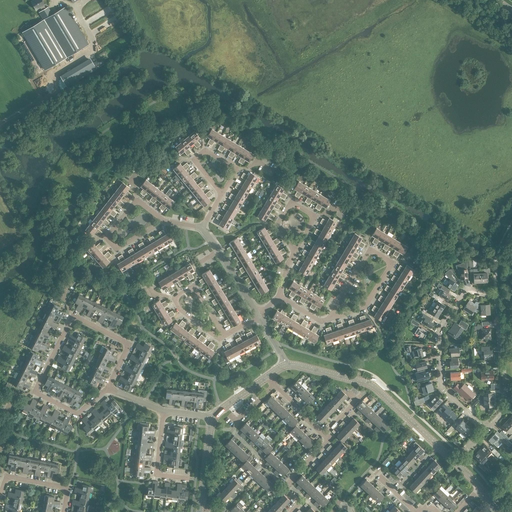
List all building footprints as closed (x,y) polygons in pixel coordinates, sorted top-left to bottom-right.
[(40,7),(42,11),(46,8),(44,5),(44,4),(41,0),(34,0),(31,2),(36,10),(40,7)] [(38,24),(22,33),(44,70),(67,57),(88,44),(66,7),(53,15),(48,7),(46,8),(42,11),(39,12),(44,20),(38,24)] [(210,138),(209,141),(208,143),(210,144),(217,132),(212,129),(207,136),(210,138)] [(190,135),(198,146),(200,145),(197,140),(199,138),(200,138),(194,131),(194,132),(190,135)] [(222,135),(217,132),(210,144),(211,145),(214,140),(218,142),(222,135)] [(190,135),(185,139),(190,146),(193,143),(197,148),(198,146),(190,135)] [(222,135),(218,142),(221,144),(218,149),(220,150),(227,138),(222,135)] [(232,141),(227,138),(220,150),(222,152),(225,147),(228,149),(232,141)] [(187,148),(190,146),(185,139),(180,143),(189,154),(191,152),(187,148)] [(232,141),(228,149),(231,151),(228,155),(230,157),(237,145),(232,141)] [(184,151),(186,153),(187,155),(189,154),(180,143),(176,147),(175,147),(176,147),(173,149),(177,155),(180,152),(181,153),(184,151)] [(235,153),(238,155),(243,148),(237,145),(230,157),(232,158),(235,153)] [(248,151),(243,148),(238,155),(241,157),(238,162),(240,163),(248,151)] [(253,154),(248,151),(240,163),(242,164),(245,159),(248,161),(249,161),(253,154)] [(173,169),(177,174),(188,165),(187,163),(182,166),(180,164),(180,163),(173,169)] [(181,178),(187,173),(185,170),(190,166),(188,165),(177,174),(181,178)] [(181,178),(185,183),(196,174),(194,172),(190,176),(187,173),(181,178)] [(243,173),(242,175),(254,182),(257,177),(258,177),(250,173),(248,176),(243,173)] [(185,183),(189,188),(195,182),(193,180),(197,176),(196,174),(185,183)] [(251,187),(254,182),(242,175),(241,177),(246,180),(244,183),(251,187)] [(146,179),(141,186),(144,188),(140,193),(142,194),(151,183),(146,180),(146,179)] [(189,188),(192,192),(203,183),(202,181),(197,185),(195,182),(189,188)] [(299,181),(298,182),(294,189),(298,191),(295,196),(297,197),(304,185),(299,182),(299,181)] [(122,183),(119,187),(130,196),(131,194),(127,191),(129,188),(123,182),(122,182),(122,183)] [(151,183),(142,194),(144,196),(147,191),(150,193),(155,187),(151,183)] [(196,197),(203,191),(200,189),(205,185),(203,183),(192,192),(196,197)] [(248,192),(251,187),(244,183),(242,186),(237,183),(236,185),(248,192)] [(276,185),(273,190),(285,197),(287,195),(282,192),(284,189),(283,189),(280,187),(280,186),(278,185),(276,184),(276,185)] [(245,198),(248,192),(236,185),(235,187),(240,190),(238,193),(245,198)] [(309,188),(304,185),(297,197),(299,198),(302,193),(305,195),(309,188)] [(115,192),(122,197),(124,194),(128,198),(130,196),(119,187),(115,192)] [(160,191),(155,187),(150,193),(153,196),(150,200),(151,202),(160,191)] [(307,203),(314,191),(309,188),(305,195),(308,197),(305,202),(307,203)] [(273,190),(270,195),(277,199),(279,196),(284,199),(285,197),(273,190)] [(160,191),(151,202),(153,203),(157,199),(160,201),(165,194),(160,191)] [(196,197),(200,201),(211,192),(210,191),(205,194),(203,191),(196,197)] [(319,194),(314,191),(307,203),(309,204),(312,199),(315,201),(319,194)] [(115,192),(111,197),(123,205),(124,203),(120,200),(122,197),(115,192)] [(213,194),(211,192),(200,201),(204,206),(211,201),(208,198),(213,194)] [(231,194),(230,196),(242,203),(245,198),(238,193),(236,196),(231,194)] [(170,198),(165,194),(160,201),(163,203),(159,208),(161,209),(170,198)] [(315,208),(317,209),(324,197),(319,194),(315,201),(318,203),(315,208)] [(270,195),(267,200),(279,208),(281,205),(276,202),(277,199),(270,195)] [(239,208),(242,203),(230,196),(229,198),(234,201),(232,204),(239,208)] [(108,201),(114,206),(117,204),(121,207),(123,205),(111,197),(108,201)] [(330,200),(324,197),(317,209),(319,210),(322,205),(325,207),(325,208),(330,200)] [(170,198),(161,209),(163,211),(166,206),(169,209),(175,202),(174,202),(170,198)] [(267,200),(264,205),(271,210),(273,207),(278,210),(279,208),(267,200)] [(108,201),(104,206),(115,215),(117,213),(112,209),(114,206),(108,201)] [(236,213),(239,208),(232,204),(230,207),(225,204),(224,206),(236,213)] [(264,205),(261,210),(273,218),(274,216),(269,213),(271,210),(264,205)] [(100,211),(107,216),(109,213),(114,216),(115,215),(104,206),(100,211)] [(233,218),(236,213),(224,206),(223,208),(228,211),(226,214),(233,218)] [(258,215),(257,216),(261,218),(262,218),(265,220),(267,217),(272,220),(273,218),(261,210),(258,215)] [(100,211),(97,215),(108,224),(109,222),(105,219),(107,216),(100,211)] [(230,223),(233,218),(226,214),(224,217),(219,214),(218,216),(230,223)] [(93,220),(100,225),(102,222),(106,226),(108,224),(97,215),(93,220)] [(227,228),(230,223),(218,216),(216,218),(221,221),(219,225),(222,226),(227,229),(227,228)] [(337,222),(336,222),(332,220),(330,218),(328,221),(322,218),(321,221),(334,228),(337,223),(337,222)] [(100,234),(102,232),(97,228),(100,225),(93,220),(89,225),(100,234)] [(331,233),(334,228),(321,221),(320,223),(325,226),(323,229),(331,233)] [(99,236),(100,234),(89,225),(86,230),(85,230),(92,235),(94,232),(99,236)] [(260,237),(272,230),(271,228),(266,231),(264,227),(257,232),(260,237)] [(374,243),(382,231),(376,228),(372,235),(372,236),(375,237),(372,242),(374,243)] [(315,231),(328,238),(331,233),(323,229),(321,232),(316,229),(315,231)] [(168,243),(174,239),(169,233),(166,235),(163,230),(161,231),(168,243)] [(260,237),(263,242),(270,238),(268,235),(273,232),(272,230),(260,237)] [(163,246),(168,243),(161,231),(159,232),(162,237),(159,239),(163,246)] [(317,239),(325,243),(328,238),(315,231),(314,233),(319,236),(317,239)] [(387,234),(382,231),(374,243),(376,245),(379,240),(382,241),(387,234)] [(354,234),(351,239),(364,246),(365,244),(360,241),(361,240),(362,238),(355,233),(354,234)] [(383,248),(385,250),(392,238),(387,234),(382,241),(386,243),(383,248)] [(158,249),(163,246),(159,239),(156,241),(153,236),(151,237),(158,249)] [(153,252),(158,249),(151,237),(149,239),(152,243),(149,245),(153,252)] [(237,238),(230,242),(232,245),(227,248),(228,250),(240,243),(237,238)] [(263,242),(266,247),(279,240),(277,238),(272,241),(270,238),(263,242)] [(397,241),(392,238),(385,250),(387,251),(390,246),(393,248),(397,241)] [(309,241),(321,249),(325,243),(317,239),(315,242),(310,239),(309,241)] [(351,239),(348,244),(355,248),(357,245),(362,248),(364,246),(351,239)] [(280,242),(279,240),(266,247),(270,253),(277,248),(275,245),(280,242)] [(311,249),(318,254),(321,249),(309,241),(308,244),(313,246),(311,249)] [(395,256),(402,244),(397,241),(393,248),(396,250),(393,255),(395,256)] [(148,255),(153,252),(149,245),(145,247),(143,242),(140,243),(148,255)] [(87,249),(91,254),(102,244),(100,243),(96,246),(93,244),(94,244),(93,243),(87,249)] [(143,259),(148,255),(140,243),(138,245),(141,250),(138,251),(143,259)] [(240,243),(228,250),(229,252),(234,249),(236,253),(243,248),(240,243)] [(95,258),(101,253),(99,250),(103,246),(102,244),(91,254),(95,258)] [(355,248),(348,244),(345,249),(357,257),(359,255),(354,252),(355,248)] [(407,247),(402,244),(395,256),(397,257),(400,252),(403,254),(408,247),(407,247)] [(138,262),(143,259),(138,251),(135,253),(132,248),(130,250),(138,262)] [(243,248),(236,253),(238,256),(233,259),(234,261),(246,253),(243,248)] [(270,253),(273,257),(273,258),(285,250),(283,248),(279,251),(277,248),(270,253)] [(303,252),(315,259),(318,254),(311,249),(309,253),(304,250),(303,252)] [(345,249),(342,254),(349,259),(351,256),(356,259),(357,257),(345,249)] [(132,265),(138,262),(130,250),(128,251),(131,256),(128,258),(132,265)] [(274,264),(283,259),(281,255),(286,252),(285,250),(273,258),(276,263),(274,264)] [(99,263),(110,253),(108,252),(104,255),(101,253),(95,258),(99,263)] [(307,257),(305,260),(312,264),(315,259),(303,252),(302,254),(307,257)] [(111,255),(110,253),(99,263),(103,267),(109,262),(109,261),(109,262),(107,259),(111,255)] [(246,253),(234,261),(236,263),(241,260),(242,263),(249,258),(246,253)] [(342,254),(339,259),(351,267),(352,265),(348,262),(349,259),(342,254)] [(132,265),(128,258),(125,259),(122,255),(120,256),(127,268),(132,265)] [(122,271),(127,268),(120,256),(118,257),(121,262),(118,264),(117,264),(122,271)] [(253,264),(249,258),(242,263),(244,266),(239,269),(241,271),(253,264)] [(463,263),(456,265),(457,270),(458,270),(458,274),(460,274),(460,279),(467,279),(467,276),(467,267),(466,266),(469,266),(469,259),(465,258),(466,265),(464,265),(463,263)] [(351,267),(339,259),(336,265),(343,269),(345,266),(350,269),(351,267)] [(309,269),(312,264),(305,260),(303,263),(298,260),(297,262),(309,269)] [(306,275),(309,269),(297,262),(296,264),(301,267),(299,270),(306,275)] [(190,263),(184,266),(192,279),(194,277),(191,272),(194,270),(190,263)] [(253,264),(241,271),(242,273),(247,270),(249,273),(256,269),(253,264)] [(336,265),(333,270),(345,277),(346,275),(341,272),(343,269),(336,265)] [(400,265),(399,267),(410,275),(414,270),(407,265),(405,268),(400,265)] [(179,270),(184,277),(187,275),(190,280),(192,279),(184,266),(179,270)] [(407,280),(410,275),(399,267),(397,269),(402,272),(400,275),(407,280)] [(452,273),(450,270),(450,269),(449,270),(447,267),(446,269),(448,271),(445,273),(446,275),(447,274),(449,276),(448,277),(449,279),(448,281),(445,279),(443,283),(446,285),(454,290),(458,284),(455,282),(455,281),(451,275),(453,273),(452,273)] [(473,283),(482,282),(482,277),(479,277),(478,273),(473,273),(473,267),(469,268),(470,269),(470,278),(473,277),(473,283)] [(483,273),(478,273),(479,277),(482,277),(482,282),(487,282),(487,273),(490,272),(490,268),(483,269),(483,273)] [(259,274),(256,269),(249,273),(251,276),(246,279),(247,281),(259,274)] [(179,270),(174,273),(182,285),(184,284),(181,279),(184,277),(179,270)] [(199,280),(201,282),(213,275),(209,270),(202,274),(204,277),(199,280)] [(345,277),(333,270),(330,275),(337,279),(339,276),(344,279),(345,277)] [(169,276),(173,283),(176,281),(179,286),(182,285),(174,273),(169,276)] [(259,274),(247,281),(248,283),(253,280),(255,283),(262,279),(259,274)] [(216,280),(213,275),(201,282),(202,284),(207,281),(209,284),(216,280)] [(330,275),(327,280),(339,287),(340,285),(335,282),(337,279),(330,275)] [(407,280),(400,275),(398,278),(393,275),(392,277),(404,285),(407,280)] [(169,276),(164,279),(171,291),(173,290),(170,285),(173,283),(169,276)] [(401,290),(404,285),(392,277),(391,279),(396,282),(394,286),(401,290)] [(159,282),(163,289),(166,287),(169,292),(171,291),(164,279),(159,282)] [(262,279),(255,283),(257,286),(252,289),(253,292),(265,284),(262,279)] [(219,285),(216,280),(209,284),(211,287),(206,290),(207,293),(219,285)] [(339,287),(327,280),(324,285),(330,290),(333,286),(338,289),(339,287)] [(293,281),(289,288),(292,290),(289,295),(291,296),(298,284),(293,281)] [(265,284),(253,292),(254,294),(259,291),(261,294),(268,290),(268,289),(265,284)] [(298,284),(291,296),(293,298),(296,293),(299,294),(303,287),(298,284)] [(448,293),(450,290),(440,284),(438,287),(441,289),(438,294),(448,300),(449,301),(451,298),(450,297),(451,295),(448,293)] [(213,292),(215,295),(222,290),(219,285),(207,293),(208,295),(213,292)] [(386,288),(398,295),(401,290),(394,286),(392,289),(387,286),(386,288)] [(309,290),(303,287),(299,294),(302,296),(299,301),(301,303),(309,290)] [(394,300),(398,295),(386,288),(384,287),(383,289),(389,293),(387,296),(394,300)] [(225,296),(222,290),(215,295),(217,298),(212,301),(213,303),(225,296)] [(309,290),(301,303),(303,304),(306,299),(310,301),(314,294),(309,290)] [(431,291),(429,294),(432,296),(435,298),(432,301),(433,302),(436,303),(434,306),(441,311),(445,305),(441,303),(438,301),(438,300),(437,299),(439,297),(433,293),(431,291)] [(75,310),(78,311),(85,297),(82,296),(82,297),(79,295),(79,294),(77,299),(75,298),(74,298),(73,300),(73,301),(75,302),(78,304),(77,307),(75,310)] [(319,297),(314,294),(310,301),(313,302),(310,308),(312,309),(319,297)] [(228,301),(225,296),(213,303),(214,305),(219,302),(221,305),(228,301)] [(379,298),(391,305),(394,300),(387,296),(385,299),(381,296),(379,298)] [(87,308),(90,301),(87,299),(87,298),(85,297),(78,311),(80,312),(81,310),(83,306),(87,308)] [(320,307),(324,300),(319,297),(312,309),(314,310),(317,305),(320,307)] [(388,310),(391,305),(379,298),(378,300),(383,303),(381,306),(388,310)] [(47,307),(63,315),(64,313),(61,311),(61,312),(58,310),(60,306),(55,304),(56,302),(51,299),(47,307)] [(155,310),(167,302),(166,300),(161,303),(159,300),(152,304),(155,310)] [(463,309),(471,314),(473,311),(477,312),(477,309),(479,302),(475,301),(473,305),(472,304),(473,302),(469,300),(466,305),(466,304),(465,306),(463,309)] [(90,301),(87,308),(89,310),(88,313),(86,315),(89,317),(96,303),(94,302),(93,302),(90,301)] [(231,306),(228,301),(221,305),(223,308),(218,311),(219,313),(231,306)] [(155,310),(158,315),(165,311),(164,307),(168,304),(167,302),(155,310)] [(490,314),(489,308),(489,304),(482,305),(482,302),(479,302),(477,309),(481,310),(481,315),(490,314)] [(101,306),(98,304),(96,303),(89,317),(91,318),(93,315),(92,315),(94,312),(98,314),(101,306)] [(98,321),(100,322),(107,308),(105,307),(104,308),(101,306),(98,314),(101,315),(99,318),(98,321)] [(234,311),(231,306),(219,313),(221,315),(225,312),(227,315),(234,311)] [(385,315),(388,310),(381,306),(379,309),(374,306),(373,308),(385,315)] [(423,309),(421,312),(423,313),(427,315),(429,313),(430,313),(433,315),(437,317),(441,311),(434,306),(434,307),(431,310),(428,309),(427,310),(426,309),(425,310),(423,309)] [(46,307),(48,309),(48,310),(46,313),(47,314),(54,318),(56,314),(59,316),(62,317),(63,315),(47,307),(46,307)] [(105,317),(109,319),(113,312),(109,310),(109,309),(107,308),(100,322),(102,323),(104,321),(104,320),(105,317)] [(273,318),(278,321),(285,309),(283,308),(280,312),(277,310),(272,318),(273,318)] [(385,315),(373,308),(372,310),(376,313),(376,314),(374,316),(381,321),(382,320),(381,320),(385,315)] [(287,310),(285,309),(278,321),(283,324),(287,317),(284,315),(287,310)] [(158,315),(161,320),(173,313),(172,311),(167,314),(165,311),(158,315)] [(237,316),(234,311),(227,315),(229,318),(224,321),(225,323),(237,316)] [(109,326),(111,328),(118,314),(116,313),(115,313),(113,312),(109,319),(112,321),(110,324),(109,326)] [(172,321),(171,319),(170,318),(175,315),(173,313),(161,320),(164,325),(172,321)] [(425,318),(422,323),(430,328),(434,323),(431,322),(430,321),(431,318),(427,315),(423,313),(422,316),(425,318)] [(45,317),(43,319),(57,326),(58,324),(56,322),(56,323),(53,321),(54,318),(47,314),(45,317)] [(113,329),(114,328),(115,326),(116,323),(119,325),(123,317),(120,316),(120,315),(118,314),(111,328),(113,329)] [(288,327),(295,315),(293,314),(290,319),(287,317),(283,324),(288,327)] [(288,327),(293,330),(298,323),(294,321),(297,316),(295,315),(288,327)] [(372,328),(370,319),(366,321),(364,315),(362,316),(366,330),(372,328)] [(237,316),(225,323),(227,325),(232,323),(233,326),(241,321),(237,316)] [(361,331),(366,330),(362,316),(360,317),(362,322),(358,324),(361,331)] [(41,325),(49,329),(50,325),(53,327),(56,329),(57,326),(43,319),(42,321),(41,325)] [(361,331),(358,324),(355,325),(353,319),(350,320),(355,333),(361,331)] [(178,325),(176,323),(170,329),(171,330),(175,333),(184,322),(182,320),(178,325)] [(293,330),(298,333),(306,321),(304,320),(301,325),(298,323),(293,330)] [(350,326),(347,327),(349,335),(355,333),(350,320),(348,321),(350,326)] [(455,322),(448,333),(456,339),(463,328),(465,330),(469,325),(461,320),(458,325),(455,322)] [(306,321),(298,333),(304,336),(308,329),(305,327),(308,322),(306,321)] [(175,333),(180,337),(185,330),(182,328),(186,323),(184,322),(175,333)] [(344,337),(349,335),(347,327),(343,329),(341,323),(339,324),(344,337)] [(339,330),(335,331),(338,339),(344,337),(339,324),(337,325),(339,330)] [(38,330),(52,337),(53,335),(50,334),(47,332),(49,329),(41,325),(40,328),(39,328),(38,330)] [(482,325),(474,326),(474,330),(480,329),(481,339),(491,338),(490,328),(482,329),(482,325)] [(309,339),(316,327),(314,326),(311,331),(308,329),(304,336),(309,339)] [(318,329),(316,327),(309,339),(314,342),(314,343),(319,335),(315,333),(318,329)] [(332,341),(338,339),(335,331),(332,332),(330,327),(328,328),(332,341)] [(414,333),(419,336),(418,337),(423,340),(426,335),(425,334),(427,331),(421,327),(420,328),(418,327),(414,333)] [(188,332),(185,330),(180,337),(185,340),(194,329),(192,328),(188,332)] [(327,343),(332,341),(328,328),(326,329),(327,334),(324,335),(326,343),(327,343)] [(185,340),(190,344),(195,337),(192,335),(195,330),(194,329),(185,340)] [(37,332),(35,336),(43,340),(45,336),(48,338),(51,340),(52,337),(38,330),(37,332)] [(256,335),(253,337),(250,331),(248,332),(255,345),(260,342),(256,335)] [(250,348),(255,345),(248,332),(246,334),(249,339),(246,341),(250,348)] [(70,334),(69,336),(83,343),(84,341),(83,340),(85,337),(78,333),(76,337),(73,335),(70,334)] [(33,335),(30,340),(46,348),(47,346),(45,345),(41,343),(43,340),(35,336),(33,335)] [(190,344),(195,347),(203,336),(201,335),(198,339),(195,337),(190,344)] [(69,336),(68,338),(70,340),(71,340),(74,341),(72,345),(79,348),(81,345),(82,345),(83,343),(69,336)] [(199,351),(205,344),(202,342),(205,338),(203,336),(195,347),(199,351)] [(250,348),(246,341),(242,342),(240,337),(238,338),(244,351),(250,348)] [(239,353),(244,351),(238,338),(236,339),(238,344),(235,346),(239,353)] [(45,351),(46,348),(30,340),(27,346),(30,347),(37,351),(39,347),(42,349),(45,351)] [(137,343),(136,345),(150,352),(151,350),(152,346),(145,342),(143,346),(140,344),(137,343)] [(199,351),(204,355),(213,343),(211,342),(208,346),(205,344),(199,351)] [(215,345),(213,343),(204,355),(209,358),(209,359),(214,352),(214,351),(211,349),(215,345)] [(234,356),(239,353),(235,346),(232,348),(229,343),(227,344),(234,356)] [(229,359),(234,356),(227,344),(225,345),(228,350),(225,352),(224,352),(226,355),(223,356),(226,363),(229,361),(228,359),(229,359)] [(452,348),(449,348),(449,352),(450,352),(451,356),(459,355),(458,348),(461,348),(461,349),(463,349),(462,344),(454,345),(451,345),(452,348)] [(65,345),(63,347),(77,354),(78,352),(79,353),(81,349),(79,348),(72,345),(70,348),(67,346),(65,345)] [(141,350),(139,354),(147,357),(148,354),(149,354),(150,352),(136,345),(135,347),(138,349),(138,348),(141,350)] [(405,346),(404,347),(405,353),(407,352),(412,351),(413,356),(414,358),(418,357),(419,358),(424,356),(421,348),(417,349),(416,346),(411,348),(410,345),(405,346)] [(489,346),(481,347),(481,354),(484,354),(484,361),(492,360),(492,350),(490,350),(489,346)] [(62,349),(63,350),(65,351),(68,352),(66,356),(74,359),(75,356),(76,356),(77,354),(63,347),(62,349)] [(109,349),(105,347),(102,353),(116,360),(117,357),(116,357),(118,354),(115,352),(114,354),(113,354),(113,355),(111,354),(112,351),(113,351),(114,349),(110,347),(109,349)] [(28,357),(42,364),(43,361),(40,360),(37,359),(39,355),(31,351),(30,355),(29,354),(28,357)] [(101,355),(100,359),(107,362),(109,359),(112,360),(112,361),(114,362),(116,360),(102,353),(101,355)] [(147,357),(139,354),(138,357),(134,355),(135,355),(132,354),(131,356),(144,363),(146,361),(145,361),(147,357)] [(59,356),(58,358),(72,365),(73,363),(72,363),(74,359),(66,356),(65,359),(62,357),(59,356)] [(135,361),(134,365),(141,368),(143,365),(144,363),(131,356),(130,359),(132,360),(135,361)] [(25,362),(26,363),(33,366),(35,363),(38,365),(41,366),(42,364),(28,357),(25,362)] [(457,357),(451,358),(451,361),(449,361),(450,368),(458,367),(457,357)] [(58,358),(57,361),(59,362),(63,363),(61,367),(69,371),(72,365),(58,358)] [(97,361),(96,364),(110,371),(112,368),(109,367),(105,365),(107,362),(100,359),(98,362),(97,361)] [(419,363),(418,360),(410,362),(411,365),(415,364),(417,370),(427,367),(425,361),(419,363)] [(37,372),(36,372),(35,371),(31,370),(33,366),(26,363),(24,366),(23,365),(22,368),(36,375),(37,372)] [(110,371),(96,364),(95,366),(96,366),(94,370),(101,373),(103,370),(106,371),(106,372),(109,373),(110,371)] [(126,365),(125,367),(139,374),(140,372),(139,372),(141,368),(134,365),(132,368),(129,366),(126,365)] [(35,377),(36,375),(22,368),(20,367),(17,372),(27,377),(29,374),(32,376),(35,377)] [(139,374),(125,367),(124,369),(127,371),(130,372),(128,376),(136,380),(137,376),(138,377),(139,374)] [(487,368),(478,368),(478,372),(481,372),(481,380),(493,379),(493,371),(487,371),(487,368)] [(92,372),(90,375),(104,382),(106,379),(103,378),(100,376),(101,373),(94,370),(92,373),(92,372)] [(421,371),(415,373),(416,375),(417,381),(430,377),(428,372),(425,373),(424,370),(425,370),(421,371)] [(17,372),(14,378),(31,386),(32,384),(29,382),(26,381),(27,377),(17,372)] [(104,382),(90,375),(89,377),(90,377),(88,380),(91,382),(90,384),(95,386),(97,381),(101,383),(103,384),(104,382)] [(123,377),(122,376),(121,376),(119,378),(133,385),(135,383),(137,380),(136,380),(128,376),(127,379),(123,377)] [(48,393),(55,379),(52,378),(48,377),(45,384),(48,386),(46,389),(46,390),(46,391),(45,392),(48,393)] [(55,379),(48,393),(50,394),(51,391),(51,390),(53,388),(56,390),(61,380),(56,377),(55,379)] [(12,383),(14,385),(22,389),(24,385),(27,387),(29,388),(31,386),(14,378),(12,383)] [(132,388),(133,385),(119,378),(118,381),(121,382),(124,384),(123,387),(130,391),(132,387),(132,388)] [(57,395),(56,396),(56,397),(59,398),(66,385),(64,384),(65,382),(61,380),(56,390),(59,391),(57,395)] [(291,387),(295,391),(301,385),(297,381),(291,387)] [(425,382),(416,384),(418,389),(422,388),(424,395),(428,393),(427,392),(431,391),(431,390),(433,389),(431,383),(425,384),(425,382)] [(475,394),(471,390),(464,383),(461,387),(457,384),(453,388),(461,395),(463,394),(464,396),(464,397),(469,401),(472,398),(471,397),(475,394)] [(66,385),(59,398),(61,399),(62,397),(64,393),(67,395),(71,388),(67,386),(68,386),(66,385)] [(305,389),(301,385),(295,391),(300,395),(305,389)] [(74,390),(71,388),(67,395),(70,397),(69,400),(68,400),(67,403),(70,404),(77,390),(74,389),(74,390)] [(198,389),(198,392),(196,408),(199,408),(199,405),(199,401),(203,402),(203,400),(206,401),(207,390),(198,389)] [(300,395),(304,399),(310,393),(305,389),(300,395)] [(72,405),(72,404),(73,402),(75,399),(78,401),(80,402),(82,398),(80,397),(82,393),(81,393),(78,392),(79,391),(77,390),(70,404),(72,405)] [(341,390),(337,394),(343,400),(347,396),(341,390)] [(315,398),(310,393),(304,399),(309,404),(315,398)] [(486,393),(483,393),(484,406),(487,406),(488,414),(492,414),(491,406),(493,406),(492,393),(486,393)] [(339,405),(343,400),(337,394),(333,399),(339,405)] [(276,400),(272,396),(271,396),(265,402),(270,406),(276,400)] [(436,396),(429,403),(428,404),(434,409),(441,401),(436,396)] [(26,413),(28,414),(35,400),(33,399),(31,401),(32,401),(30,405),(26,403),(23,410),(26,412),(26,413)] [(335,409),(339,405),(333,399),(329,403),(335,409)] [(35,400),(28,414),(27,416),(32,419),(34,416),(38,409),(34,407),(36,404),(37,401),(35,400)] [(114,411),(117,408),(111,402),(108,405),(106,402),(104,400),(102,401),(113,413),(115,411),(114,411)] [(280,404),(276,400),(270,406),(274,410),(280,404)] [(356,412),(358,414),(367,405),(362,400),(356,406),(359,409),(356,412)] [(111,415),(113,413),(102,401),(100,403),(102,405),(105,408),(102,410),(107,417),(110,414),(111,415)] [(331,413),(335,409),(329,403),(325,407),(331,413)] [(38,422),(39,419),(46,406),(44,404),(42,407),(41,410),(38,409),(34,416),(37,418),(35,421),(38,422)] [(284,408),(280,404),(274,410),(279,414),(284,408)] [(444,404),(437,411),(450,423),(456,416),(447,407),(448,407),(444,404)] [(371,409),(367,405),(358,414),(360,415),(363,412),(365,415),(371,409)] [(48,407),(46,406),(39,419),(41,421),(42,420),(45,421),(49,414),(45,412),(47,409),(48,407)] [(327,417),(331,413),(325,407),(321,412),(327,417)] [(93,410),(103,421),(105,419),(107,417),(102,410),(99,413),(97,410),(95,408),(93,410)] [(283,418),(289,412),(284,408),(279,414),(283,418)] [(365,420),(367,422),(375,413),(371,409),(365,415),(368,417),(365,420)] [(48,424),(50,425),(51,425),(58,411),(55,410),(54,412),(52,416),(49,414),(45,421),(48,423),(48,424)] [(101,423),(103,421),(93,410),(91,411),(93,414),(93,413),(96,416),(93,419),(98,425),(101,422),(101,423)] [(56,427),(60,420),(56,418),(58,415),(59,412),(58,411),(51,425),(50,425),(49,427),(55,430),(56,427)] [(283,418),(287,422),(288,422),(293,416),(289,412),(283,418)] [(321,412),(316,416),(316,417),(322,422),(327,417),(321,412)] [(380,417),(375,413),(367,422),(368,424),(371,420),(374,423),(380,417)] [(59,429),(62,431),(69,417),(66,415),(65,418),(63,421),(60,420),(56,427),(59,429)] [(95,427),(98,425),(93,419),(90,421),(87,418),(88,418),(86,416),(84,418),(94,429),(96,428),(95,427)] [(288,422),(292,427),(298,421),(293,416),(288,422)] [(71,418),(69,417),(62,431),(64,432),(64,431),(67,433),(69,429),(71,430),(73,426),(67,424),(69,420),(71,418)] [(384,421),(380,417),(374,423),(377,425),(374,429),(375,430),(384,421)] [(94,429),(84,418),(82,419),(84,422),(86,424),(83,427),(89,433),(92,430),(92,431),(94,429)] [(354,418),(349,423),(355,428),(357,426),(362,430),(364,428),(360,424),(354,418)] [(511,429),(511,430),(511,429),(511,424),(507,420),(505,423),(502,426),(509,433),(511,430),(511,429)] [(388,425),(384,421),(375,430),(377,432),(380,429),(383,431),(389,425),(390,424),(389,423),(388,425)] [(456,428),(460,432),(463,429),(467,425),(462,421),(456,428)] [(140,425),(141,425),(140,429),(139,429),(139,431),(155,433),(155,427),(152,427),(152,430),(148,430),(149,423),(140,422),(140,425)] [(240,435),(242,436),(250,427),(246,423),(240,429),(243,431),(240,435)] [(352,432),(355,428),(349,423),(345,427),(352,434),(353,433),(352,432)] [(170,429),(168,429),(167,429),(166,432),(182,434),(183,424),(178,424),(177,427),(174,426),(173,430),(170,430),(170,429)] [(290,431),(295,435),(300,429),(296,425),(290,431)] [(463,429),(460,432),(465,436),(472,430),(467,425),(463,429)] [(242,436),(243,438),(246,435),(249,437),(256,430),(255,429),(254,430),(250,427),(242,436)] [(345,427),(341,431),(347,437),(351,433),(352,434),(345,427)] [(300,429),(295,435),(299,439),(305,433),(300,429)] [(252,440),(249,443),(251,445),(259,435),(256,432),(257,431),(256,430),(249,437),(252,440)] [(343,442),(347,437),(341,431),(337,436),(343,442)] [(503,437),(499,433),(497,431),(488,440),(492,444),(493,443),(496,446),(500,442),(501,443),(503,441),(508,446),(511,443),(508,440),(510,439),(508,438),(505,435),(503,437)] [(299,439),(303,443),(303,444),(309,437),(305,433),(299,439)] [(251,445),(252,446),(255,443),(258,446),(264,439),(259,435),(251,445)] [(230,449),(235,443),(233,440),(236,437),(235,437),(234,436),(231,439),(225,445),(230,449)] [(314,442),(309,437),(303,444),(308,448),(314,442)] [(264,439),(258,446),(261,448),(258,451),(259,453),(268,443),(264,439)] [(230,449),(234,453),(243,444),(241,442),(238,445),(235,443),(230,449)] [(343,452),(347,448),(347,447),(342,443),(341,442),(336,446),(343,452)] [(259,453),(261,454),(264,451),(265,452),(267,454),(273,448),(268,443),(259,453)] [(245,445),(243,444),(234,453),(238,457),(244,451),(241,449),(245,445)] [(423,458),(424,456),(421,453),(424,450),(418,445),(414,449),(423,458)] [(488,449),(484,445),(479,450),(486,457),(491,452),(491,451),(488,449)] [(336,446),(333,451),(341,458),(341,457),(339,455),(343,452),(336,446)] [(414,449),(410,453),(416,459),(418,457),(421,459),(423,458),(414,449)] [(494,449),(491,451),(491,452),(497,457),(500,454),(494,449)] [(243,462),(249,455),(252,452),(250,450),(247,454),(244,451),(238,457),(243,462)] [(486,457),(479,450),(474,455),(478,460),(481,463),(486,457)] [(333,451),(328,455),(334,461),(338,457),(340,460),(341,459),(341,458),(333,451)] [(13,471),(16,456),(14,455),(14,454),(14,453),(11,452),(10,453),(9,454),(8,454),(8,456),(9,456),(8,463),(11,464),(11,468),(7,467),(7,469),(10,470),(13,471)] [(265,458),(268,461),(265,464),(267,465),(275,456),(271,452),(265,458)] [(413,462),(416,459),(410,453),(405,458),(415,467),(416,465),(413,462)] [(334,461),(328,455),(324,459),(330,465),(334,461)] [(18,456),(16,456),(13,471),(15,471),(16,469),(16,465),(20,466),(22,458),(18,457),(18,456)] [(280,460),(275,456),(267,465),(268,467),(271,464),(274,466),(280,460)] [(179,458),(164,457),(163,463),(166,463),(166,459),(170,460),(169,464),(180,465),(181,458),(179,458)] [(241,466),(246,470),(252,464),(249,461),(252,458),(250,457),(248,458),(247,460),(241,466)] [(432,462),(430,465),(436,470),(440,466),(434,460),(431,457),(429,459),(432,462)] [(34,459),(28,458),(25,473),(28,474),(28,471),(29,467),(32,468),(34,460),(34,459)] [(407,468),(410,465),(413,468),(415,467),(405,458),(401,462),(407,468)] [(324,459),(320,464),(326,470),(330,465),(324,459)] [(42,461),(40,460),(37,476),(40,476),(40,473),(41,470),(44,470),(46,462),(45,461),(43,460),(42,461)] [(284,464),(280,460),(274,466),(277,469),(274,472),(275,474),(284,464)] [(397,467),(406,475),(408,474),(405,471),(407,468),(401,462),(397,467)] [(55,463),(52,463),(49,478),(52,479),(52,476),(53,472),(56,473),(57,473),(59,473),(60,469),(57,469),(58,464),(55,463)] [(246,470),(250,474),(259,465),(257,463),(254,467),(252,464),(246,470)] [(277,475),(280,472),(283,475),(288,469),(284,464),(275,474),(277,475)] [(322,474),(326,470),(320,464),(316,468),(322,474)] [(432,475),(436,470),(430,465),(427,467),(424,464),(422,466),(432,475)] [(261,467),(259,465),(250,474),(255,478),(260,472),(258,470),(261,467)] [(432,475),(422,466),(421,468),(424,471),(422,473),(428,479),(432,475)] [(399,477),(402,474),(405,477),(406,475),(397,467),(393,471),(399,477)] [(267,473),(266,472),(263,475),(260,472),(255,478),(259,482),(267,473)] [(259,482),(263,486),(269,480),(266,478),(269,475),(267,473),(259,482)] [(424,483),(428,479),(422,473),(419,476),(416,473),(414,475),(424,483)] [(298,489),(307,479),(302,475),(296,481),(299,484),(296,487),(298,489)] [(419,488),(424,483),(414,475),(413,476),(416,480),(414,482),(419,488)] [(234,479),(230,483),(236,489),(238,487),(240,488),(242,489),(243,488),(240,485),(234,479)] [(311,483),(307,479),(298,489),(299,490),(302,487),(305,489),(311,483)] [(365,490),(371,483),(366,479),(360,485),(365,490)] [(272,483),(269,480),(263,486),(268,491),(273,485),(275,483),(276,481),(274,480),(272,483)] [(153,481),(152,482),(152,484),(152,487),(148,487),(147,495),(151,496),(154,497),(155,481),(153,481)] [(414,482),(411,485),(408,482),(406,484),(409,487),(415,492),(419,488),(414,482)] [(233,492),(236,489),(230,483),(226,488),(235,497),(237,495),(233,492)] [(315,487),(311,483),(305,489),(307,492),(305,495),(306,497),(315,487)] [(375,488),(371,483),(365,490),(369,494),(375,488)] [(175,499),(178,499),(180,484),(177,484),(177,487),(177,490),(173,490),(172,498),(176,498),(175,499)] [(186,485),(180,484),(178,499),(187,500),(188,491),(182,491),(182,487),(186,488),(186,485)] [(306,497),(308,498),(311,495),(314,498),(320,492),(315,487),(306,497)] [(226,488),(222,492),(228,498),(230,495),(233,498),(235,497),(226,488)] [(379,492),(375,488),(369,494),(368,495),(373,499),(374,498),(379,492)] [(433,494),(438,498),(443,492),(439,488),(433,494)] [(90,492),(75,489),(74,492),(77,493),(80,493),(80,497),(88,498),(89,495),(90,492)] [(217,497),(223,503),(224,502),(227,505),(228,504),(225,500),(228,498),(222,492),(217,497)] [(320,492),(314,498),(316,500),(314,503),(315,505),(324,496),(320,492)] [(380,500),(382,498),(384,496),(379,492),(374,498),(378,502),(380,500)] [(438,498),(442,502),(448,496),(443,492),(438,498)] [(22,499),(23,497),(8,494),(7,497),(10,497),(14,498),(13,501),(21,503),(22,499)] [(448,496),(442,502),(446,506),(452,500),(454,498),(449,494),(448,496)] [(44,501),(60,504),(60,501),(57,501),(54,500),(54,497),(46,495),(46,499),(45,499),(44,501)] [(279,499),(286,505),(290,500),(284,495),(279,499)] [(329,500),(324,496),(315,505),(317,506),(320,503),(323,506),(329,500)] [(279,499),(275,503),(281,509),(286,505),(279,499)] [(457,505),(457,504),(452,500),(446,506),(451,511),(457,505)] [(237,504),(237,503),(231,510),(233,511),(237,511),(241,508),(243,505),(239,501),(237,504)] [(87,505),(72,502),(72,504),(75,505),(78,505),(77,509),(86,511),(86,507),(87,507),(87,505)] [(275,503),(272,507),(271,508),(275,511),(278,511),(281,509),(275,503)]
